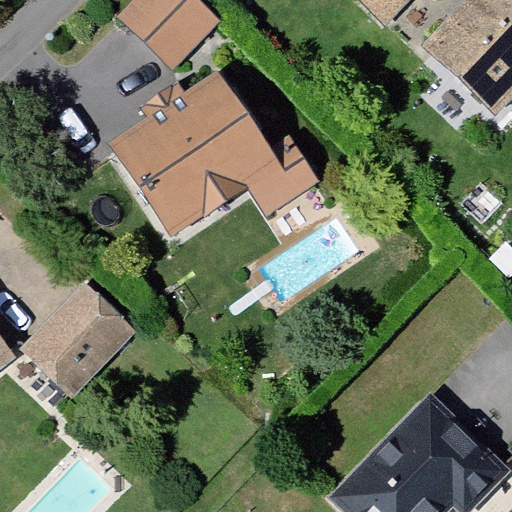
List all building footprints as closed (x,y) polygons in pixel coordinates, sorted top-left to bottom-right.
[(231,26),(203,0),(152,0),(129,24),(184,76),(231,26)] [(423,0),(361,0),(395,31),(423,0)] [(511,0),(490,0),(437,60),(505,121),(511,113),(511,0)] [(290,171),(235,82),(201,103),(196,94),(155,120),(161,129),(124,152),(179,241),(217,218),(222,225),(260,201),(255,192),(290,171)] [(140,338),(95,295),(32,362),(78,404),(140,338)] [(0,376),(21,360),(0,333),(0,376)] [(511,471),(437,405),(344,510),(346,511),(498,511),(511,496),(511,471)]
